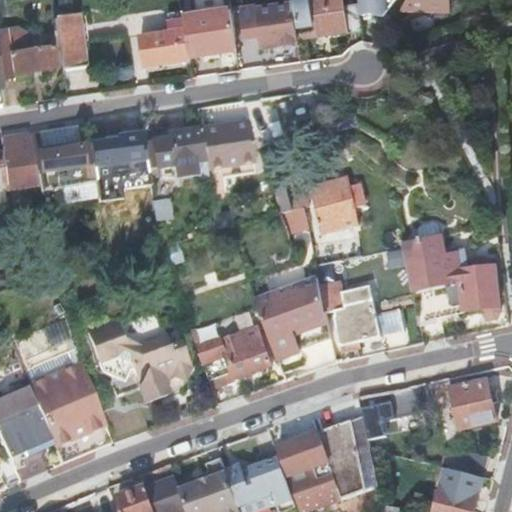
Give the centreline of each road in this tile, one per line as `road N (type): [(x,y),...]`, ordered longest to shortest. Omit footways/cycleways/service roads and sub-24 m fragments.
road 1 (residential): [(511,346),(364,378),(3,511)]
road 2 (residential): [(0,123),(367,70)]
